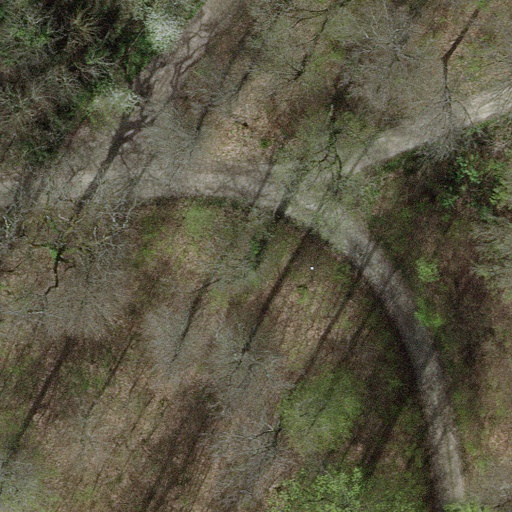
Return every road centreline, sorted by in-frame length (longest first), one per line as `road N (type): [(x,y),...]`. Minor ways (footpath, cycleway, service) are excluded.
road 1 (track): [(278,188),(371,266),(425,355),(452,511)]
road 2 (track): [(511,99),(278,188)]
road 3 (track): [(228,0),(170,54),(110,171)]
road 4 (track): [(278,188),(110,171)]
